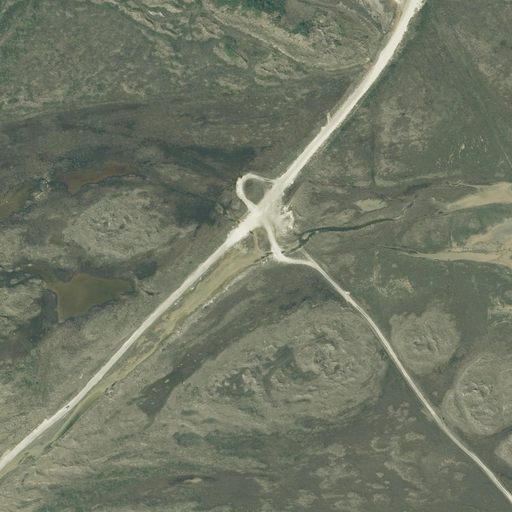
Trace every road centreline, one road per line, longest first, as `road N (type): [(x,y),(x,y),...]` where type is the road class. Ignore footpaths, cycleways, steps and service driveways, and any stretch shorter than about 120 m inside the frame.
road 1 (track): [(407,0),(384,59),(311,149),(0,476)]
road 2 (track): [(250,217),(306,255),(371,321),(436,418),(511,500)]
